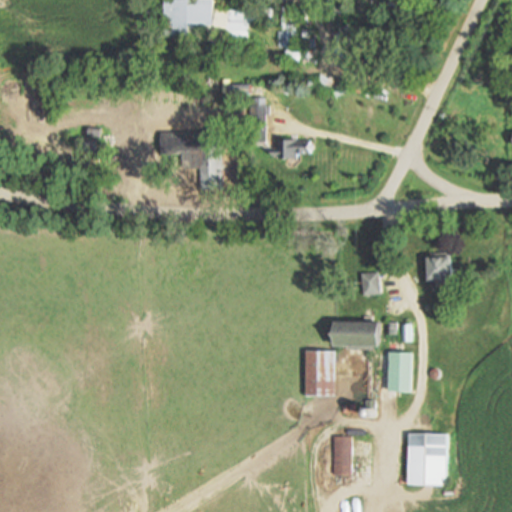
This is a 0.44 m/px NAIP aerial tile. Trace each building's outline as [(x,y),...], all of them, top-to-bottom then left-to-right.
[(181,0),(165,1),(167,36),(213,34),(213,38),(250,41),(252,23),(274,24),(274,8),(253,7),(253,12),(214,10),(214,0),(181,0)] [(287,10),(286,62),(301,62),(302,51),(297,51),(297,17),(294,17),(294,10),(287,10)] [(342,47),(349,34),(357,38),(351,51),(342,47)] [(232,94),(232,84),(252,84),(252,94),(232,94)] [(267,141),(268,99),(258,99),(258,106),(249,106),(248,141),(267,141)] [(209,111),(210,103),(203,103),(202,110),(209,111)] [(222,190),(223,131),(162,130),(162,154),(183,154),(183,169),(200,169),(199,189),(222,190)] [(96,140),(95,151),(79,149),(80,138),(96,140)] [(280,140),(280,149),(275,149),(275,156),(280,155),(280,158),(298,157),(297,154),(313,154),(313,143),(308,143),(308,139),(280,140)] [(430,259),(431,281),(439,281),(439,286),(451,286),(451,280),(458,280),(457,257),(452,258),(451,254),(442,254),(442,258),(430,259)] [(362,275),(364,297),(383,296),(381,273),(362,275)] [(382,321),(381,350),(347,349),(347,346),(335,346),(335,321),(382,321)] [(388,324),(400,324),(400,336),(388,336),(388,324)] [(403,325),(404,342),(413,342),(413,325),(403,325)] [(336,352),(336,396),(308,396),(308,352),(336,352)] [(391,353),(391,390),(413,390),(413,353),(391,353)] [(364,362),(363,399),(368,399),(368,408),(377,408),(377,362),(364,362)] [(402,431),(401,481),(440,482),(441,432),(402,431)] [(335,474),(352,474),(352,437),(335,437),(335,474)]
